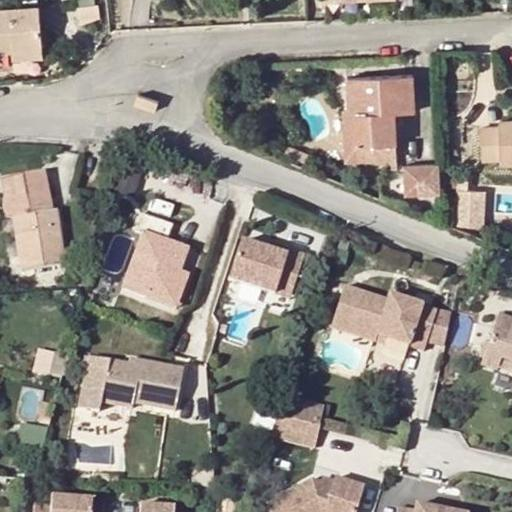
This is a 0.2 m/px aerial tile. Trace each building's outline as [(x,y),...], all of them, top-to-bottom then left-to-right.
[(0,50),(13,50),(44,49),(42,6),(0,9),(0,50)] [(44,49),(13,50),(13,59),(44,57),(44,49)] [(346,110),(348,146),(369,145),(370,162),(399,160),(397,112),(416,111),(414,74),(349,77),(351,109),(346,110)] [(139,97),(135,107),(155,113),(158,104),(139,97)] [(482,127),(484,161),(503,159),(503,164),(511,163),(511,120),(501,121),(501,126),(482,127)] [(348,163),(370,162),(369,145),(348,146),(348,163)] [(441,164),(406,165),(407,195),(442,194),(441,164)] [(27,195),(49,192),(46,171),(3,178),(6,197),(3,199),(6,219),(15,218),(23,272),(66,265),(57,210),(52,210),(30,214),(27,195)] [(121,171),(118,183),(128,185),(131,173),(121,171)] [(82,174),(78,188),(92,192),(96,177),(82,174)] [(457,189),(459,225),(488,223),(486,187),(457,189)] [(30,214),(52,210),(49,192),(27,195),(30,214)] [(137,231),(144,234),(123,288),(147,297),(151,286),(171,294),(180,271),(188,250),(167,243),(173,226),(143,215),(137,231)] [(120,235),(108,266),(124,272),(136,241),(120,235)] [(294,285),(304,254),(288,249),(286,254),(270,249),(241,240),(229,277),(275,293),(279,280),(294,285)] [(288,249),(272,243),(270,249),(286,254),(288,249)] [(171,294),(167,305),(176,308),(190,276),(180,271),(171,294)] [(294,285),(279,280),(275,293),(290,298),(294,285)] [(151,286),(147,297),(167,305),(171,294),(151,286)] [(387,301),(343,287),(330,328),(373,342),(375,335),(387,339),(423,351),(435,311),(389,295),(387,301)] [(435,311),(426,342),(444,345),(449,315),(435,311)] [(511,351),(508,350),(511,340),(511,321),(497,315),(479,364),(511,376),(511,386),(507,402),(511,403),(511,351)] [(375,335),(373,342),(384,346),(387,339),(375,335)] [(39,350),(36,371),(63,375),(66,354),(39,350)] [(91,356),(81,407),(101,410),(103,401),(134,407),(135,402),(176,410),(184,368),(140,360),(139,365),(130,363),(91,356)] [(284,397),(278,414),(321,424),(325,407),(284,397)] [(278,414),(271,438),(314,448),(321,424),(278,414)] [(213,466),(193,468),(194,489),(214,490),(213,466)] [(265,505),(269,511),(355,511),(363,487),(334,477),(331,485),(310,479),(265,505)] [(91,511),(92,502),(51,499),(51,507),(34,507),(33,511),(91,511)]
